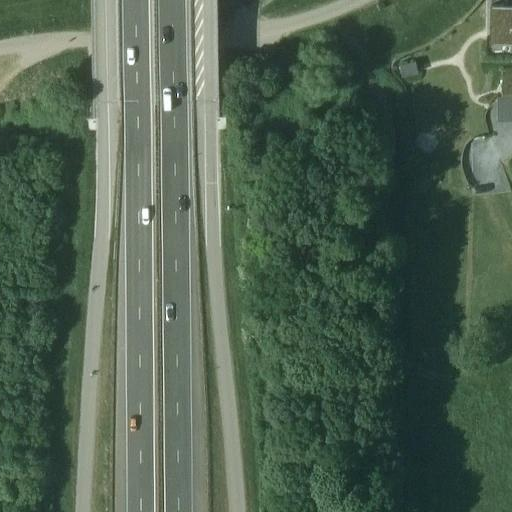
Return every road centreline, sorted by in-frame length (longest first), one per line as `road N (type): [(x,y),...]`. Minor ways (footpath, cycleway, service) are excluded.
road 1 (unclassified): [(236,511),(210,229),(209,0)]
road 2 (unclassified): [(100,0),(101,195),(83,511)]
road 3 (trunk): [(178,511),(172,0)]
road 4 (trunk): [(133,0),(136,511)]
road 5 (unclassified): [(0,50),(240,37),(357,0)]
